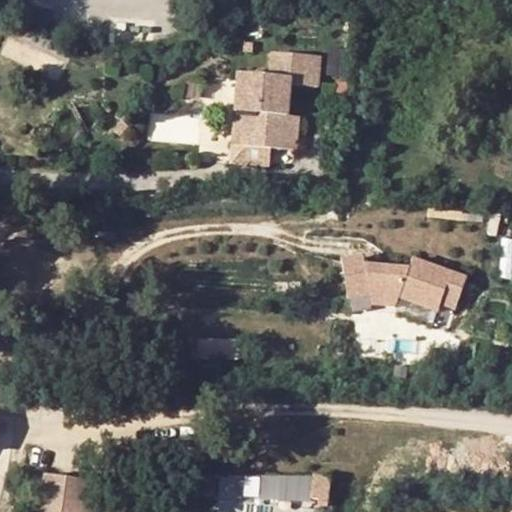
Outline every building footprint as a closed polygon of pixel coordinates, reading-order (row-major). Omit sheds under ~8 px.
[(254,117),(252,149),(283,151),(304,153),(307,118),(294,117),(295,87),(325,89),(326,60),(275,56),(273,78),(242,77),(240,116),(254,117)] [(282,171),(283,151),(252,149),(254,117),(240,116),(237,168),(282,171)] [(415,264),(412,274),(367,270),(365,261),(344,265),(351,303),(372,300),(374,300),(399,302),(402,302),(437,314),(439,308),(443,297),(461,304),(468,283),(415,264)] [(439,308),(457,314),(461,304),(443,297),(439,308)] [(374,300),(373,309),(398,311),(399,302),(374,300)] [(239,356),(239,338),(203,339),(203,357),(239,356)] [(82,511),(87,481),(43,475),(38,511),(82,511)] [(343,482),(325,480),(323,502),(330,502),(330,508),(340,509),(343,482)] [(87,481),(82,511),(92,511),(97,483),(87,481)]
